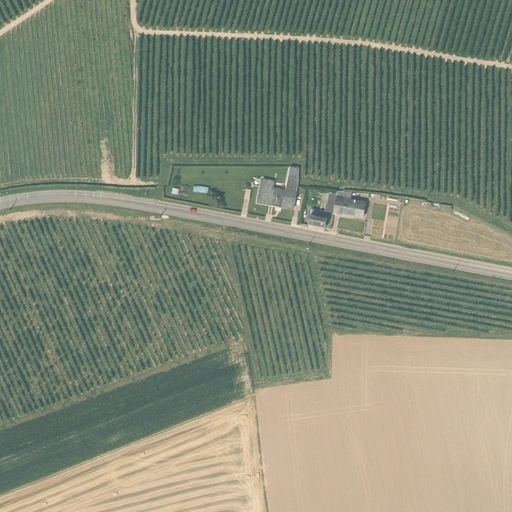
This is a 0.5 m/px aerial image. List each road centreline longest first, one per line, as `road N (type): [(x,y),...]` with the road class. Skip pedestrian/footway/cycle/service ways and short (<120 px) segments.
road 1 (tertiary): [(0,202),(107,197),(511,274)]
road 2 (track): [(131,0),(131,22),(143,32),(367,46),(511,68)]
